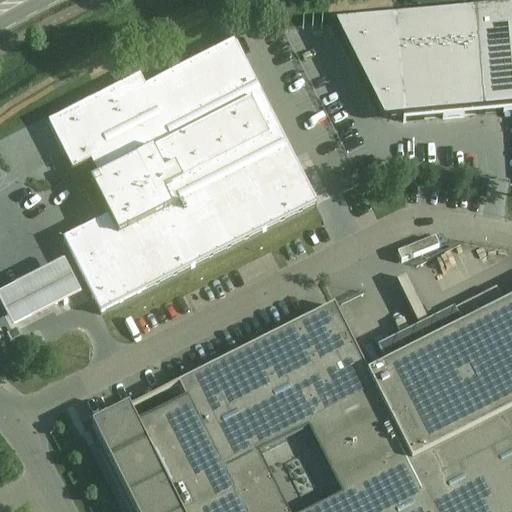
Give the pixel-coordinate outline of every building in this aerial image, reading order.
[(511,10),(333,27),(373,105),(378,114),(401,103),(402,123),(423,121),(442,119),(442,120),(511,114),(511,10)] [(138,80),(48,126),(81,191),(90,187),(107,221),(63,243),(100,316),(315,208),(288,155),(242,63),(233,45),(144,91),(138,80)] [(12,288),(0,294),(0,308),(12,332),(30,323),(50,312),(72,301),(84,295),(66,260),(53,267),(30,279),(12,288)] [(413,317),(423,313),(403,267),(393,272),(413,317)] [(131,511),(511,511),(511,304),(504,309),(495,292),(452,314),(461,331),(368,377),(333,308),(177,387),(186,405),(99,448),(131,511)] [(23,355),(34,350),(29,339),(18,345),(23,355)]
